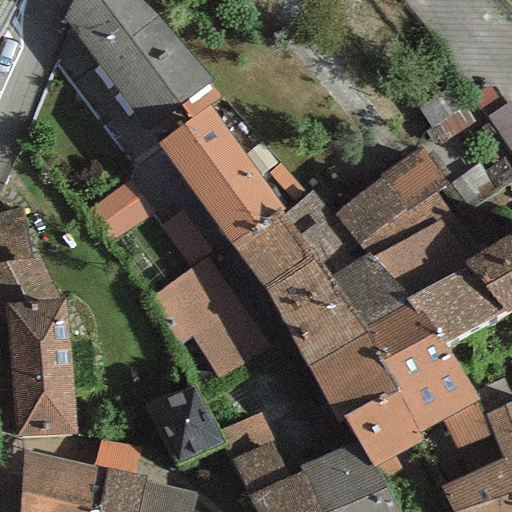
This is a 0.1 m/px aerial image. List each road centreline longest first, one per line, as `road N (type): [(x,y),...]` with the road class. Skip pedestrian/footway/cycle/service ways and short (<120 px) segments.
road 1 (unknown): [(333,0),(487,299)]
road 2 (residential): [(0,141),(63,0)]
